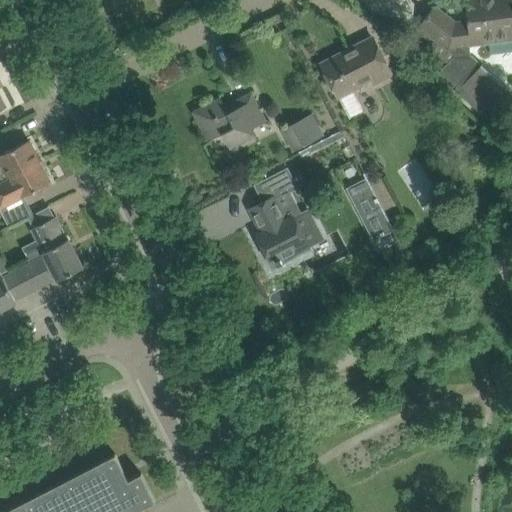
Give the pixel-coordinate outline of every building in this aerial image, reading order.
[(419,25),(455,53),(439,73),(487,119),(511,92),(511,91),(472,54),(471,54),(470,46),(511,40),(511,0),(465,0),(468,20),(456,22),(435,5),(419,25)] [(372,38),(322,64),(338,96),(340,95),(350,116),(363,109),(352,89),(371,79),(373,84),(391,75),(372,38)] [(266,121),(258,105),(251,93),(237,100),(240,106),(228,112),(221,97),(194,111),(209,140),(223,132),(230,146),(257,133),(254,127),(266,121)] [(283,128),(294,150),(324,135),(312,113),(283,128)] [(29,140),(0,154),(0,181),(39,161),(29,140)] [(39,161),(0,181),(0,210),(2,215),(24,205),(21,197),(50,182),(39,161)] [(283,173),(268,181),(273,190),(277,197),(288,192),(294,189),(285,172),(283,173)] [(365,180),(346,190),(363,222),(382,212),(365,180)] [(263,204),(251,211),(261,232),(257,235),(261,242),(256,244),(265,261),(269,259),(273,267),(308,249),(306,246),(322,239),(308,211),(300,216),(293,219),(291,217),(284,220),(273,199),(277,197),(273,190),(268,181),(255,188),(263,204)] [(46,256),(56,277),(58,280),(83,267),(68,239),(65,240),(59,229),(62,228),(56,216),(32,228),(44,251),(43,251),(46,256)] [(428,242),(415,250),(422,262),(435,254),(428,242)] [(46,256),(4,277),(15,298),(56,277),(46,256)] [(4,260),(0,262),(0,269),(2,273),(9,269),(4,260)] [(0,309),(16,301),(15,298),(2,273),(0,269),(0,309)] [(345,394),(353,408),(376,393),(367,380),(345,394)] [(134,511),(143,508),(156,501),(141,472),(129,479),(124,469),(115,453),(1,511),(134,511)]
